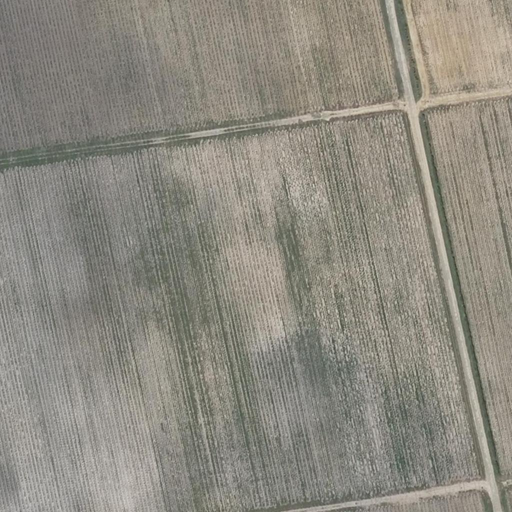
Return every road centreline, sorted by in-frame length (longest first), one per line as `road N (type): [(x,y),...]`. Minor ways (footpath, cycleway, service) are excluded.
road 1 (track): [(498,511),(389,0)]
road 2 (track): [(511,89),(0,162)]
road 3 (track): [(296,511),(511,481)]
